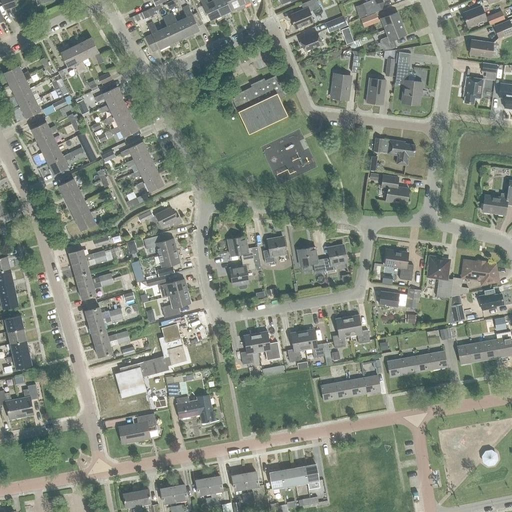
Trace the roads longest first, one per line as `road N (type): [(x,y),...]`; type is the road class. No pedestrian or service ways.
road 1 (residential): [(440,128),(321,115),(306,104),(267,18),(147,77)]
road 2 (residential): [(205,198),(201,251),(219,316),(352,295),(361,286),(372,224)]
road 3 (residential): [(103,471),(413,415)]
road 4 (residential): [(93,421),(44,246),(0,142)]
road 5 (residential): [(372,224),(205,198)]
road 6 (residential): [(205,198),(147,77)]
